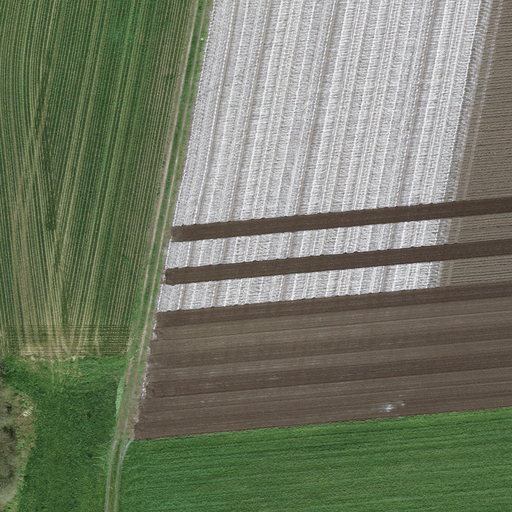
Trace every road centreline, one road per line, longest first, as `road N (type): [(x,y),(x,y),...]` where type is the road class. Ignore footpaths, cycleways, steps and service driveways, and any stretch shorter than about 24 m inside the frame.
road 1 (track): [(204,0),(137,350)]
road 2 (track): [(112,511),(137,350)]
